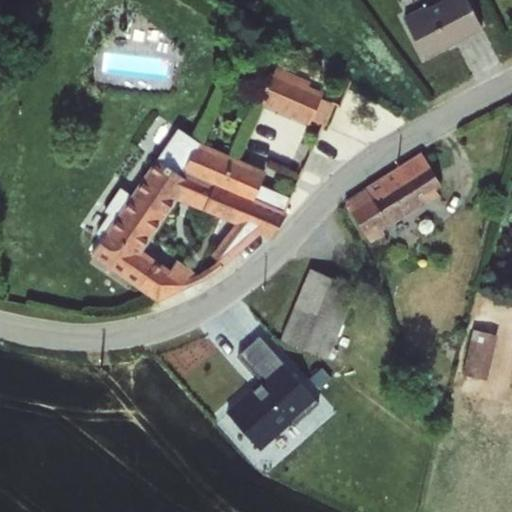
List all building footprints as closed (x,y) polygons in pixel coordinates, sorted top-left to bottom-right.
[(472,0),(430,0),(401,13),(421,62),(487,31),(472,0)] [(262,98),(311,121),(327,86),(278,64),(262,98)] [(148,251),(172,193),(237,221),(222,257),(237,264),(254,225),(275,234),(292,194),(262,181),(269,164),(158,117),(146,147),(144,146),(94,262),(174,296),(189,262),(177,257),(175,262),(148,251)] [(416,158),(345,212),(365,244),(448,198),(416,158)] [(306,255),(278,337),(329,362),(358,275),(306,255)] [(467,368),(488,372),(497,330),(476,326),(467,368)] [(261,374),(225,407),(262,447),(319,396),(260,332),(240,350),(261,374)]
